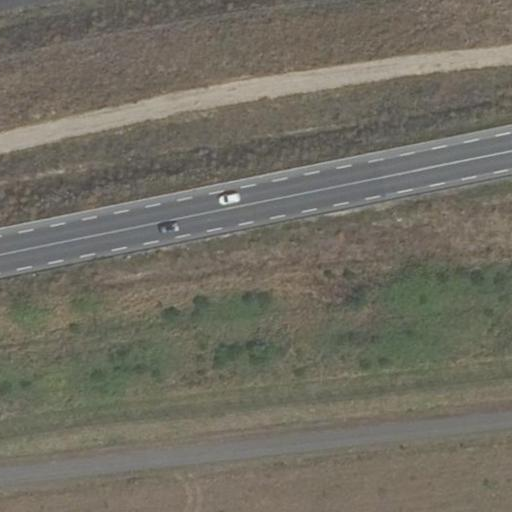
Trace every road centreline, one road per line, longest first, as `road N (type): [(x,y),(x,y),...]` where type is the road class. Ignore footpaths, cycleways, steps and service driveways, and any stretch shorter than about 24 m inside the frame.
road 1 (secondary): [(0,252),(511,147)]
road 2 (track): [(0,144),(257,91),(511,51)]
road 3 (track): [(388,0),(0,69)]
